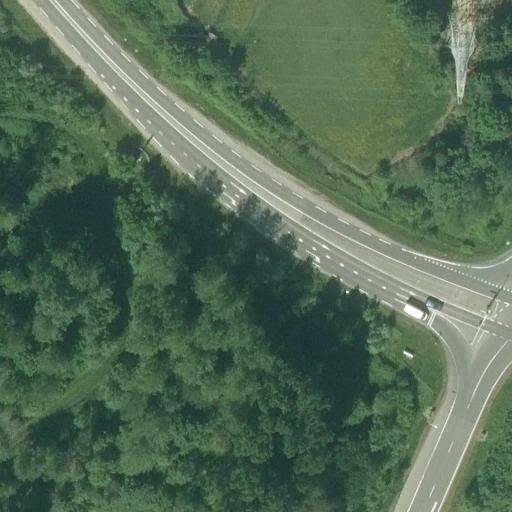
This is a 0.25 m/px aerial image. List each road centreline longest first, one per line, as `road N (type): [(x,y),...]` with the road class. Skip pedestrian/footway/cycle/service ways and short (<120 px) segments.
road 1 (tertiary): [(136,92),(202,160),(283,221),(381,279),(498,330)]
road 2 (tertiary): [(511,297),(415,262),(311,210),(136,92)]
road 3 (trunk): [(498,330),(421,511)]
road 4 (tertiary): [(51,0),(136,92)]
